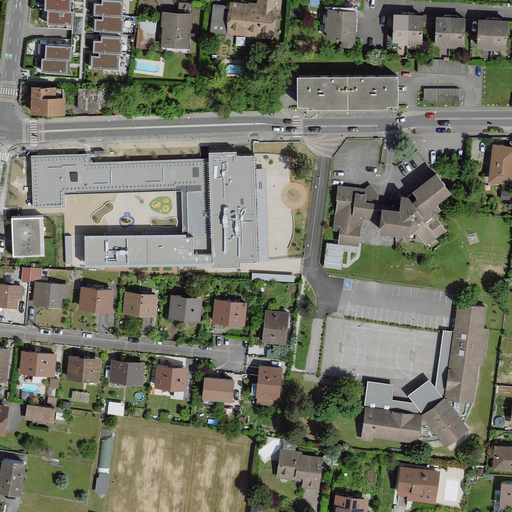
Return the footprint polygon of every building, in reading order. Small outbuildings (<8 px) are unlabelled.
[(44,0),(45,10),(48,10),(47,23),(73,23),(74,9),(70,9),(71,0),(44,0)] [(101,0),(102,2),(94,2),(94,14),(103,14),(102,17),(94,17),(94,30),(124,31),(125,17),(122,17),(123,2),(122,2),(122,0),(101,0)] [(259,0),(259,6),(232,3),(231,6),(213,4),(211,31),(273,36),(275,8),(280,8),(280,0),(259,0)] [(162,44),(187,46),(188,26),(190,26),(192,2),(179,2),(178,13),(162,12),(162,24),(163,24),(162,44)] [(344,11),(329,10),(328,35),(342,36),(342,46),(352,47),(354,3),(344,2),(344,11)] [(425,15),(395,13),(394,37),(400,38),(400,40),(402,41),(416,42),(418,41),(418,39),(424,39),(425,15)] [(468,17),(438,16),(437,40),(443,41),(443,43),(445,44),(458,45),(460,44),(461,41),(467,42),(468,17)] [(155,47),(157,18),(139,17),(138,46),(155,47)] [(511,20),(481,19),(480,43),(486,44),(486,46),(487,47),(502,48),(503,47),(503,44),(510,45),(511,20)] [(121,37),(101,35),(102,39),(94,39),(93,51),(99,52),(98,54),(91,54),(91,67),(120,68),(120,55),(118,55),(118,52),(122,53),(123,40),(120,40),(121,37)] [(45,57),(41,57),(41,70),(68,72),(68,58),(71,58),(72,45),(46,43),(45,57)] [(417,72),(468,74),(468,60),(418,58),(417,72)] [(398,74),(296,75),(297,105),(307,105),(307,107),(388,107),(388,104),(398,104),(398,74)] [(64,87),(33,86),(33,109),(63,110),(64,87)] [(103,88),(79,88),(78,106),(102,107),(103,88)] [(460,89),(424,89),(424,102),(460,102),(460,89)] [(511,178),(511,147),(494,145),(490,180),(511,182),(511,178)] [(210,266),(239,266),(238,261),(256,261),(251,154),(234,155),(234,150),(216,151),(207,152),(207,160),(86,165),(86,156),(33,157),(35,207),(62,207),(61,188),(200,183),(200,191),(188,192),(190,234),(87,236),(88,260),(211,256),(210,266)] [(18,173),(18,195),(33,194),(33,173),(18,173)] [(400,210),(383,208),(381,231),(397,233),(397,236),(416,238),(416,232),(418,232),(426,242),(442,229),(432,215),(441,208),(436,203),(450,192),(437,174),(412,194),(409,196),(402,195),(400,210)] [(359,215),(375,216),(377,193),(370,184),(365,189),(339,186),(334,229),(341,230),(340,242),(358,244),(361,218),(358,218),(359,215)] [(44,253),(43,215),(16,216),(17,254),(44,253)] [(23,266),(22,280),(29,281),(30,279),(31,266),(23,266)] [(31,266),(30,279),(39,280),(40,267),(31,266)] [(67,285),(36,282),(35,302),(60,304),(61,295),(66,295),(67,285)] [(21,297),(22,285),(0,283),(0,305),(17,306),(18,297),(21,297)] [(112,290),(82,287),(81,306),(111,308),(112,290)] [(127,291),(125,310),(154,313),(156,294),(127,291)] [(201,298),(173,295),(171,314),(199,317),(201,298)] [(216,300),(214,319),(244,322),(246,303),(216,300)] [(487,306),(460,303),(447,397),(424,415),(368,407),(364,438),(373,439),(373,434),(420,440),(441,437),(447,445),(470,428),(465,421),(474,401),(479,361),(484,362),(488,329),(484,328),(487,306)] [(287,312),(268,311),(266,338),(285,340),(287,312)] [(55,354),(23,351),(21,370),(53,373),(55,354)] [(98,358),(71,356),(69,376),(96,379),(98,358)] [(143,363),(114,360),(112,379),(141,382),(143,363)] [(187,368),(159,365),(157,384),(185,387),(187,368)] [(282,369),(262,367),(259,403),(273,404),(274,396),(279,396),(282,369)] [(232,379),(206,377),(204,395),(231,397),(232,379)] [(110,411),(126,412),(126,400),(111,399),(110,411)] [(232,408),(224,407),(222,421),(231,421),(232,408)] [(77,422),(45,417),(42,437),(49,438),(50,435),(76,439),(75,442),(84,443),(86,427),(77,426),(77,422)] [(105,436),(99,490),(109,491),(112,468),(110,467),(114,437),(105,436)] [(296,439),(285,438),(283,449),(282,449),(279,476),(305,479),(304,486),(319,487),(321,465),(333,466),(334,455),(324,454),(324,457),(301,454),(302,451),(295,450),(296,439)] [(511,447),(494,446),(493,465),(511,466),(511,447)] [(4,460),(0,482),(0,488),(19,492),(24,463),(4,460)] [(402,466),(399,487),(410,489),(416,489),(435,491),(438,470),(402,466)] [(511,482),(502,482),(500,504),(511,504),(511,482)] [(435,491),(416,489),(415,497),(434,499),(435,491)] [(365,511),(367,499),(338,495),(335,511),(365,511)]
